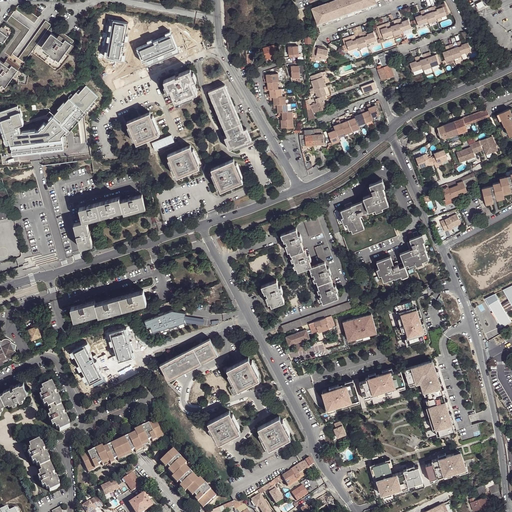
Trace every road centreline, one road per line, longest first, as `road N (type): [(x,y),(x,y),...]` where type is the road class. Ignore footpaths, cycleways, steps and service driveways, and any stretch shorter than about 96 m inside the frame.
road 1 (residential): [(202,227),(353,511)]
road 2 (residential): [(300,189),(219,50),(216,0)]
road 3 (residential): [(481,358),(507,511)]
road 4 (tertiary): [(511,66),(395,126)]
road 5 (residential): [(389,131),(439,249)]
